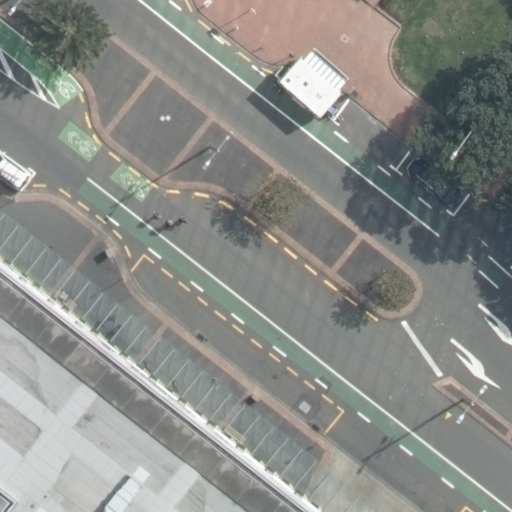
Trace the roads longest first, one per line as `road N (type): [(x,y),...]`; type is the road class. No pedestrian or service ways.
road 1 (tertiary): [(511,498),(0,95)]
road 2 (tertiary): [(146,0),(511,291)]
